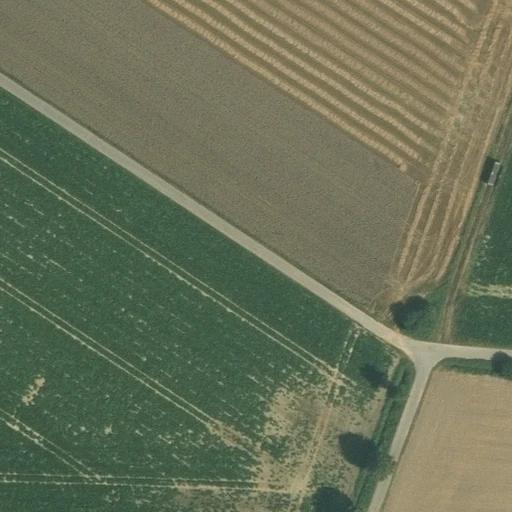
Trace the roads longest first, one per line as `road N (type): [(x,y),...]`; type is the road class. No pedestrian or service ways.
road 1 (track): [(511,357),(429,353),(398,343),(0,79)]
road 2 (track): [(373,511),(511,117)]
